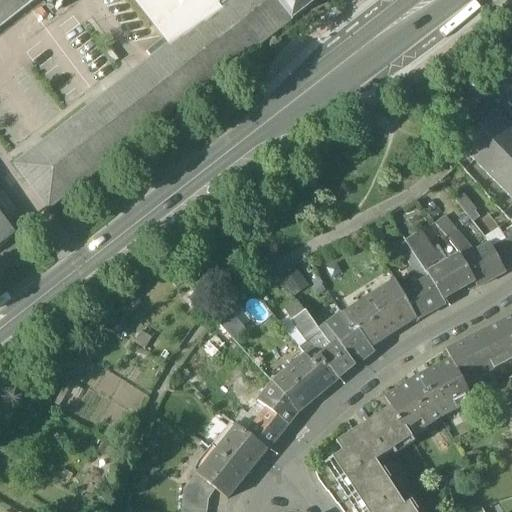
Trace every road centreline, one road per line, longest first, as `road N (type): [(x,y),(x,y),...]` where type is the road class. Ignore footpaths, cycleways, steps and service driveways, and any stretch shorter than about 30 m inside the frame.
road 1 (tertiary): [(0,332),(342,64)]
road 2 (residential): [(274,473),(310,427),(393,361),(511,292)]
road 3 (tertiary): [(342,64),(462,0)]
